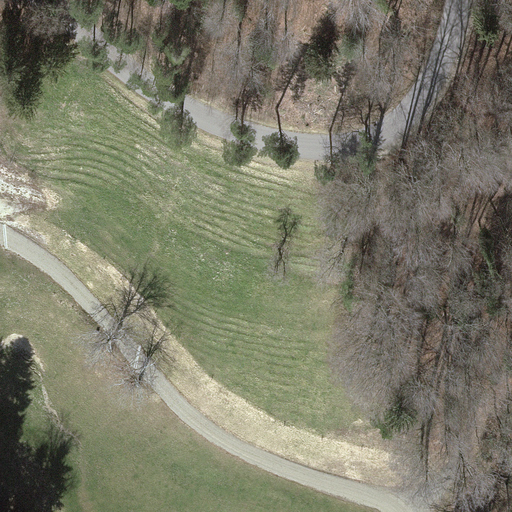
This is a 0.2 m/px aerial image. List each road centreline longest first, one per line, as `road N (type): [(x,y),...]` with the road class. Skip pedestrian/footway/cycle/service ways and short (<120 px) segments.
road 1 (tertiary): [(460,0),(431,88),(380,138),(314,147),(250,134),(182,102),(120,65),(42,0)]
road 2 (track): [(0,234),(58,281),(197,423),(265,466),(392,511)]
